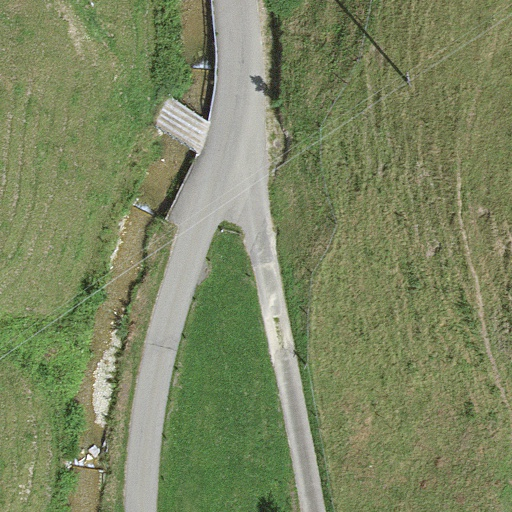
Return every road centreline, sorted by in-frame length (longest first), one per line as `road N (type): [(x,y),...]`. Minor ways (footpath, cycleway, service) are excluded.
road 1 (unclassified): [(237,0),(236,138),(164,332),(141,511)]
road 2 (track): [(236,138),(314,511)]
